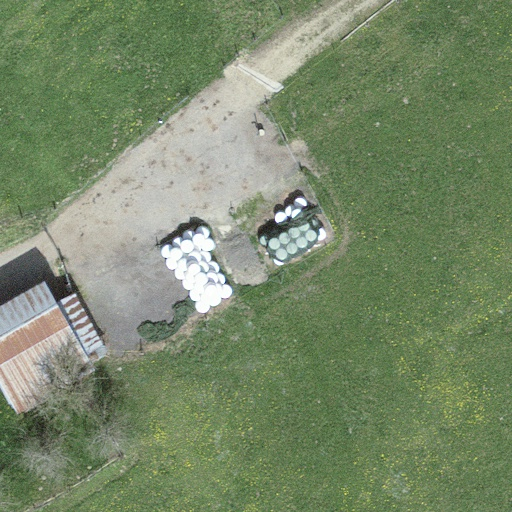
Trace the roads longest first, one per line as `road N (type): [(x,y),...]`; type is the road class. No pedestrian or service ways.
road 1 (unclassified): [(241,91),(0,274)]
road 2 (track): [(360,0),(241,91)]
